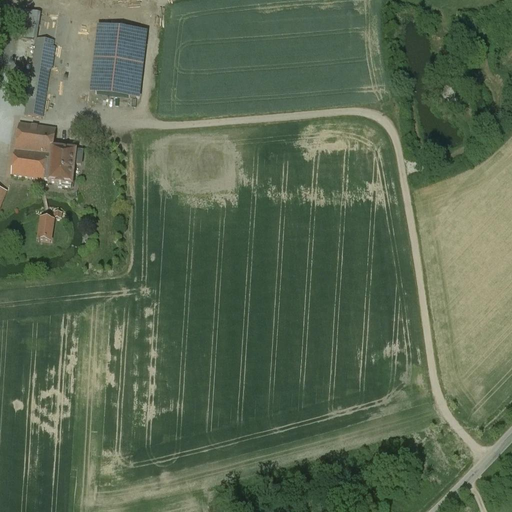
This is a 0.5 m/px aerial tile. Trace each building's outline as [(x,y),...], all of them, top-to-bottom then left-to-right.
[(38,15),(27,13),(21,36),(31,39),(38,15)] [(147,36),(97,30),(90,95),(140,101),(147,36)] [(37,41),(25,118),(41,120),(53,44),(37,41)] [(55,132),(19,127),(15,153),(11,178),(48,183),(52,151),(55,132)] [(104,135),(90,134),(90,144),(103,145),(104,135)] [(52,151),(48,183),(48,185),(62,186),(61,189),(58,188),(58,190),(61,191),(62,190),(71,191),(71,187),(73,173),(72,173),(72,174),(69,174),(70,166),(73,166),(73,167),(74,167),(81,167),(82,154),(52,151)] [(53,223),(41,221),(37,242),(50,244),(53,223)]
